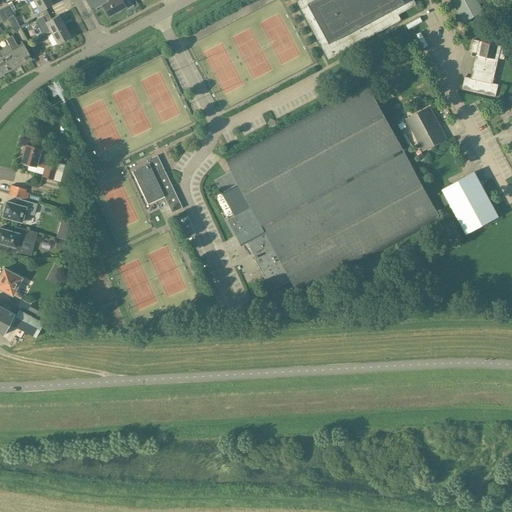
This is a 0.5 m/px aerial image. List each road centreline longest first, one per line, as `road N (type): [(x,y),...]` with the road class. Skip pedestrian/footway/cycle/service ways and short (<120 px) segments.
road 1 (unclassified): [(511,367),(0,388)]
road 2 (track): [(0,349),(125,383)]
road 3 (residential): [(218,130),(159,15)]
road 4 (unclassified): [(0,117),(50,73),(100,46)]
